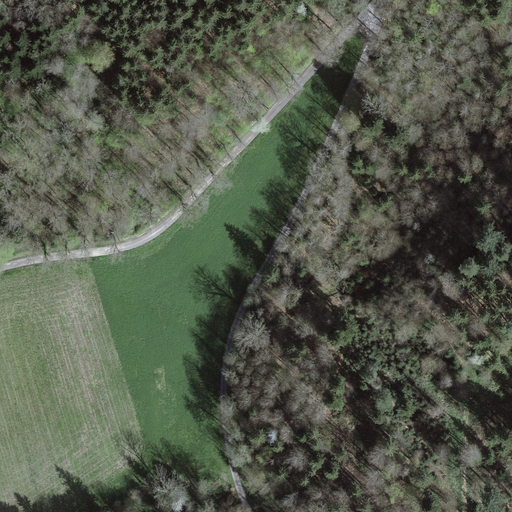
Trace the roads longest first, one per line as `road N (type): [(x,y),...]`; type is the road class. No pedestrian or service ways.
road 1 (unclassified): [(386,0),(305,194),(230,343),(226,434),(248,511)]
road 2 (track): [(381,10),(357,22),(150,234),(0,266)]
road 3 (track): [(254,284),(276,299),(311,299),(397,248),(511,148)]
